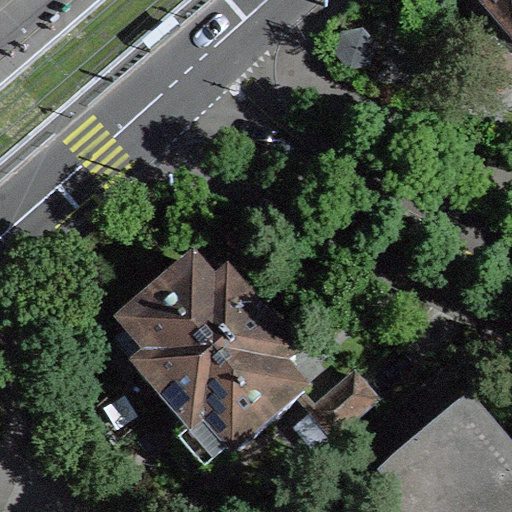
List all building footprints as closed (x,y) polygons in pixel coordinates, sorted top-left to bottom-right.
[(511,0),(481,0),(511,36),(511,0)] [(344,38),(338,54),(350,68),(367,65),(373,48),(361,34),(344,38)] [(149,359),(137,370),(164,402),(261,318),(243,297),(227,279),(215,290),(193,265),(121,327),(149,359)] [(282,369),(295,358),(282,342),(261,318),(164,402),(187,429),(174,440),(204,475),(230,453),(232,456),(304,394),(282,369)] [(312,412),(336,439),(378,403),(355,376),(312,412)] [(511,511),(511,452),(469,403),(378,481),(404,511),(511,511)]
